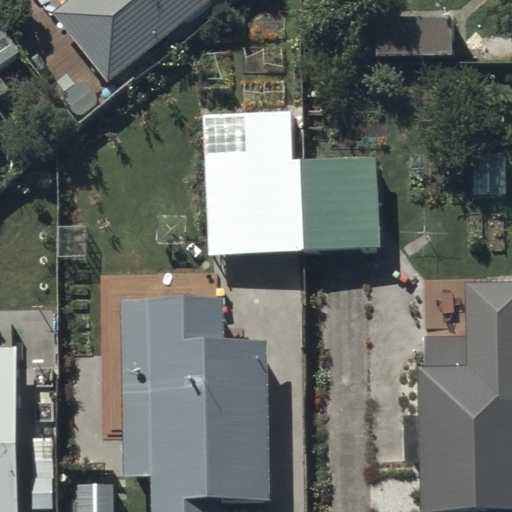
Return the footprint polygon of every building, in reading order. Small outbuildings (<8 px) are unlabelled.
[(96,0),(69,22),(115,79),(214,0),(96,0)] [(457,65),(455,25),(369,29),(371,68),(457,65)] [(0,60),(10,53),(0,40),(0,60)] [(309,264),(306,171),(305,125),(252,126),(253,164),(210,165),(213,267),(309,264)] [(375,263),(374,169),(306,171),(309,264),(375,263)] [(24,246),(0,245),(0,310),(24,311),(24,246)] [(511,511),(511,297),(477,298),(479,351),(428,352),(432,511),(511,511)] [(225,360),(223,309),(129,312),(134,488),(156,488),(157,511),(276,511),(271,359),(225,360)] [(0,511),(25,511),(24,354),(0,354),(0,511)]
